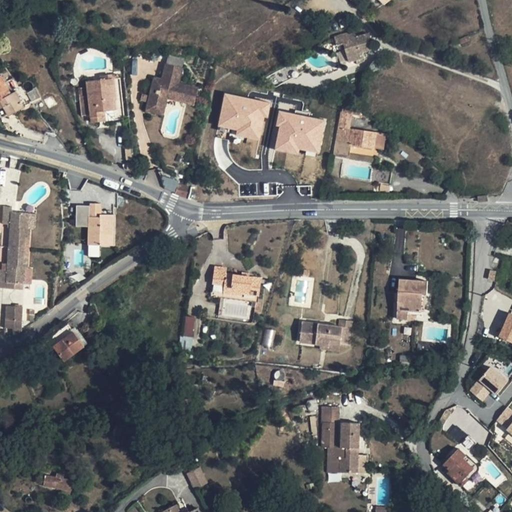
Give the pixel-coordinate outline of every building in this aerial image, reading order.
[(351,34),(345,33),(342,34),(336,37),(338,44),(344,43),(349,62),(356,59),(362,57),(361,52),(373,48),(369,33),(356,37),(351,34)] [(183,68),(166,64),(162,79),(155,77),(148,105),(166,110),(168,98),(187,103),(188,98),(197,100),(199,88),(180,83),(183,68)] [(281,69),(270,76),(277,87),(288,80),(281,69)] [(115,99),(113,78),(96,80),(87,81),(88,88),(80,89),(82,115),(91,114),(92,122),(107,121),(106,111),(115,110),(114,100),(115,99)] [(12,94),(4,81),(0,82),(0,108),(4,106),(9,116),(25,107),(17,92),(12,94)] [(36,88),(31,90),(27,92),(32,102),(41,97),(36,88)] [(218,127),(237,130),(236,136),(263,140),(269,101),(223,94),(218,127)] [(354,108),(346,104),(345,106),(343,106),(337,138),(336,146),(350,148),(350,144),(374,147),(376,133),(349,130),(352,113),(360,117),(362,112),(354,108)] [(164,115),(166,110),(148,105),(147,111),(164,115)] [(273,150),(298,154),(299,149),(320,152),(326,119),(279,111),(273,150)] [(385,135),(376,133),(374,147),(383,148),(385,135)] [(380,170),(367,168),(366,179),(378,181),(380,170)] [(188,199),(191,187),(178,184),(176,194),(188,199)] [(203,190),(191,187),(188,199),(200,202),(203,190)] [(89,203),(89,245),(114,245),(114,214),(101,214),(101,203),(89,203)] [(9,247),(29,248),(29,244),(30,229),(36,229),(36,213),(12,212),(12,207),(4,206),(3,224),(10,225),(9,244),(9,247)] [(510,234),(511,227),(511,219),(507,220),(502,231),(510,234)] [(510,234),(502,231),(497,245),(505,247),(510,234)] [(29,248),(9,247),(8,258),(8,264),(2,263),(2,269),(0,269),(0,287),(23,289),(23,284),(24,268),(28,268),(28,259),(29,248)] [(228,268),(215,267),(212,284),(214,284),(224,285),(224,292),(243,294),(243,293),(260,295),(262,278),(227,274),(228,268)] [(28,268),(24,268),(23,284),(32,284),(32,268),(28,268)] [(429,281),(400,280),(398,319),(408,320),(409,311),(414,311),(423,312),(424,294),(428,294),(429,281)] [(213,291),(224,292),(224,285),(214,284),(213,291)] [(243,294),(224,292),(213,291),(212,297),(259,303),(260,295),(243,293),(243,294)] [(14,306),(7,306),(5,327),(12,328),(14,306)] [(24,307),(14,306),(12,328),(13,335),(14,335),(22,331),(24,307)] [(511,314),(507,312),(498,338),(511,342),(511,314)] [(186,315),(180,348),(191,350),(196,317),(186,315)] [(353,321),(340,320),(339,326),(302,322),(300,342),(320,345),(329,346),(330,343),(341,344),(350,345),(353,321)] [(73,332),(67,323),(47,338),(64,361),(84,346),(73,332)] [(341,344),(330,343),(329,346),(320,345),(320,350),(340,352),(341,344)] [(491,365),(468,392),(480,402),(490,391),(497,398),(511,382),(491,365)] [(323,406),(323,422),(338,423),(339,406),(323,406)] [(511,412),(507,408),(496,421),(506,429),(504,432),(511,437),(511,412)] [(338,423),(323,422),(322,447),(329,447),(328,472),(357,473),(358,454),(358,448),(360,448),(361,423),(342,422),(342,447),(338,447),(338,423)] [(460,444),(468,452),(477,443),(469,436),(460,444)] [(462,487),(469,480),(466,477),(475,468),(465,457),(467,455),(460,448),(444,465),(451,471),(449,473),(462,487)] [(369,455),(358,454),(357,473),(368,473),(369,455)] [(475,468),(478,470),(481,467),(467,455),(465,457),(475,468)] [(198,467),(187,472),(194,488),(205,484),(198,467)] [(469,480),(478,470),(475,468),(466,477),(469,480)] [(64,475),(56,474),(56,478),(45,476),(43,485),(61,488),(71,489),(72,490),(74,481),(64,479),(64,475)] [(71,489),(61,488),(60,495),(70,496),(71,489)]
